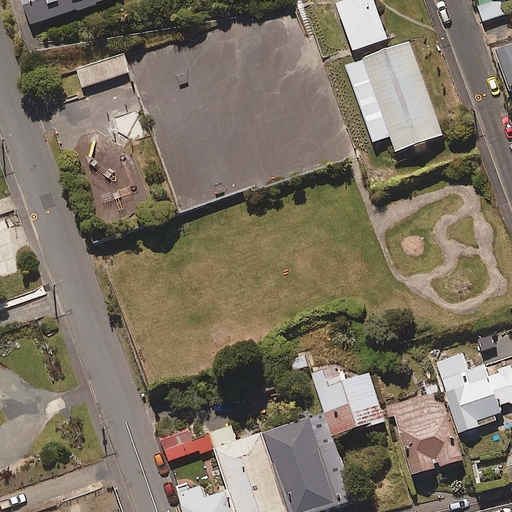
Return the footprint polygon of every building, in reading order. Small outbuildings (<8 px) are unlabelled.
[(24,0),(33,25),(79,9),(79,11),(99,5),(98,2),(104,0),(24,0)] [(388,38),(373,0),(345,0),(337,3),(354,50),(388,38)] [(508,14),(504,0),(492,0),(478,4),(483,21),(508,14)] [(445,135),(410,41),(346,64),(375,144),(392,138),(397,152),(445,135)] [(511,45),(496,50),(509,92),(511,90),(511,45)] [(130,72),(123,53),(76,68),(82,88),(130,72)] [(469,371),(463,354),(437,363),(460,433),(504,418),(500,407),(511,402),(511,369),(489,377),(485,365),(469,371)] [(337,366),(313,374),(327,413),(336,438),(387,421),(372,373),(343,383),(337,366)] [(438,383),(427,387),(429,394),(391,406),(413,475),(462,459),(438,383)] [(267,434),(293,511),(333,511),(359,503),(336,438),(327,413),(267,434)] [(188,423),(159,433),(173,472),(220,456),(212,433),(194,440),(188,423)] [(293,511),(267,434),(219,451),(226,470),(239,511),(293,511)] [(187,511),(239,511),(226,470),(178,487),(187,511)]
